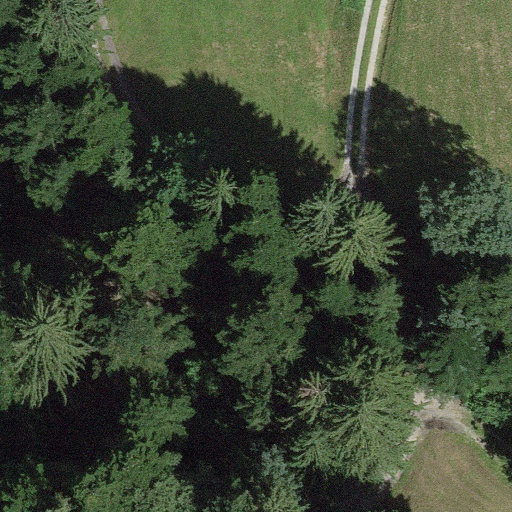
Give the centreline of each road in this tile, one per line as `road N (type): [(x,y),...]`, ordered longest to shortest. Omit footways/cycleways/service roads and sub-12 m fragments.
road 1 (track): [(344,511),(390,468),(423,383),(407,309),(360,202),(359,107),(377,0)]
road 2 (track): [(0,487),(38,475),(79,475),(181,511)]
